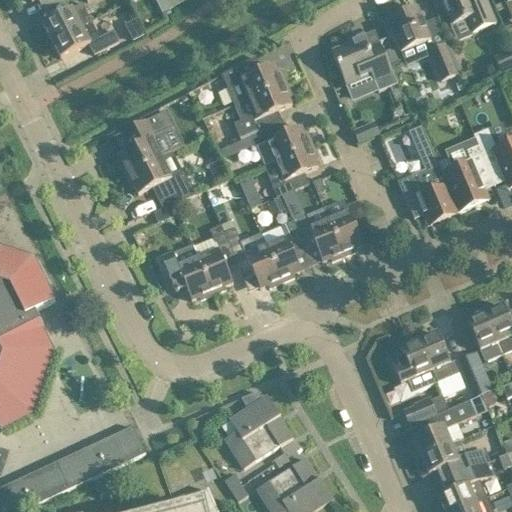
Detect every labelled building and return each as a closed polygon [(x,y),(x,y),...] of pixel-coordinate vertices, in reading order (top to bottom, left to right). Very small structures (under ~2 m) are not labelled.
[(163,0),(157,3),(162,15),(170,12),(163,0)] [(485,0),(483,0),(473,4),(470,0),(441,0),(453,27),(466,22),(472,36),(496,25),(487,5),(485,0)] [(43,25),(52,43),(81,28),(92,23),(83,5),(43,25)] [(384,23),(390,39),(394,38),(401,55),(425,45),(442,83),(457,77),(445,47),(435,52),(425,28),(417,9),(384,23)] [(125,27),(133,43),(144,38),(136,21),(125,27)] [(81,28),(52,43),(61,61),(89,47),(95,57),(119,44),(114,33),(100,39),(92,23),(81,28)] [(370,74),(376,87),(379,93),(397,85),(394,79),(388,64),(380,46),(379,46),(381,50),(370,55),(363,38),(353,42),(355,46),(332,55),(345,85),(370,74)] [(511,53),(494,61),(502,78),(511,73),(511,53)] [(256,60),(222,78),(235,109),(249,103),(286,86),(281,73),(278,74),(275,66),(257,74),(252,63),(256,61),(256,60)] [(452,83),(456,92),(462,89),(459,80),(452,83)] [(241,123),(234,126),(241,142),(251,138),(278,126),(274,116),(292,108),(289,100),(292,99),(286,86),(249,103),(235,109),(241,123)] [(129,152),(118,157),(122,165),(119,166),(126,178),(162,160),(152,141),(166,134),(157,117),(143,124),(121,135),(129,152)] [(278,126),(251,138),(264,169),(313,148),(307,135),(304,136),(301,129),(283,137),(278,126)] [(489,131),(474,137),(481,156),(492,183),(503,178),(504,182),(509,192),(511,190),(511,129),(506,132),(511,143),(497,150),(489,131)] [(364,130),(353,134),(354,139),(358,147),(360,147),(369,143),(364,130)] [(109,139),(90,146),(96,162),(115,154),(109,139)] [(313,148),(264,169),(277,200),(305,189),(300,178),(319,170),(315,162),(318,161),(313,148)] [(466,153),(471,163),(453,170),(448,160),(438,165),(440,170),(439,170),(459,216),(479,207),(475,196),(485,192),(482,187),(492,183),(481,156),(478,148),(466,153)] [(230,149),(220,153),(224,162),(234,157),(230,149)] [(162,160),(126,178),(132,191),(135,189),(139,197),(156,188),(167,209),(176,205),(195,197),(183,174),(171,180),(162,160)] [(459,216),(439,170),(429,175),(431,179),(415,186),(412,179),(398,184),(410,213),(420,209),(429,228),(459,216)] [(250,179),(238,184),(243,194),(254,189),(250,179)] [(313,185),(317,196),(325,193),(321,182),(313,185)] [(286,212),(281,200),(268,205),(272,217),(286,212)] [(331,221),(329,222),(344,260),(357,254),(356,251),(364,248),(357,232),(368,228),(366,224),(365,222),(365,221),(362,214),(358,204),(346,209),(348,214),(331,221)] [(167,209),(154,215),(158,226),(181,217),(176,205),(167,209)] [(324,211),(293,224),(304,251),(315,247),(322,265),(330,262),(331,265),(344,260),(329,222),(324,211)] [(232,223),(221,228),(224,235),(235,231),(232,223)] [(293,224),(262,237),(282,286),(295,281),(294,278),(302,274),(294,256),(304,251),(293,224)] [(221,228),(210,232),(214,241),(217,248),(227,244),(224,235),(221,228)] [(235,231),(224,235),(227,244),(234,258),(245,254),(241,246),(235,231)] [(262,237),(241,246),(245,254),(246,257),(246,258),(253,273),(260,292),(268,289),(269,291),(282,286),(262,237)] [(34,261),(0,249),(0,428),(1,431),(32,416),(53,351),(37,321),(34,314),(56,303),(34,261)] [(219,252),(198,260),(214,298),(227,292),(225,289),(233,286),(219,252)] [(173,256),(161,261),(172,288),(183,284),(186,291),(192,304),(199,300),(201,303),(214,298),(198,260),(178,269),(173,256)] [(511,326),(504,307),(486,315),(504,358),(511,353),(511,326)] [(504,358),(486,315),(467,323),(480,353),(481,353),(485,362),(488,364),(504,358)] [(459,376),(470,403),(482,398),(465,359),(450,365),(438,335),(419,343),(432,373),(437,385),(459,376)] [(414,395),(437,385),(432,373),(419,343),(401,351),(403,355),(390,360),(401,387),(409,383),(414,395)] [(511,385),(502,390),(507,402),(511,400),(511,385)] [(248,411),(230,423),(237,435),(225,442),(244,472),(292,441),(279,420),(281,419),(268,399),(263,402),(258,394),(242,401),(248,411)] [(409,429),(423,424),(448,412),(443,401),(431,406),(429,402),(416,408),(403,414),(409,429)] [(444,428),(413,441),(407,443),(415,462),(451,446),(444,428)] [(0,491),(0,511),(25,511),(146,457),(133,429),(0,491)] [(511,441),(501,446),(507,457),(511,454),(511,441)] [(451,446),(415,462),(423,480),(435,475),(439,486),(475,471),(488,466),(482,452),(467,458),(460,442),(451,446)] [(503,472),(511,468),(507,457),(499,460),(503,472)] [(316,511),(333,501),(321,481),(319,483),(305,462),(257,492),(269,511),(316,511)] [(436,511),(459,511),(488,500),(480,483),(493,478),(488,466),(475,471),(439,486),(444,497),(432,502),(436,511)] [(248,498),(235,477),(225,483),(238,504),(248,498)] [(217,511),(208,492),(185,503),(189,511),(217,511)] [(492,511),(488,500),(459,511),(492,511)]
